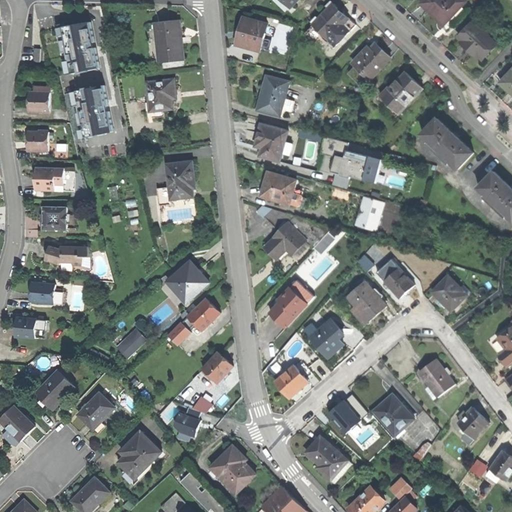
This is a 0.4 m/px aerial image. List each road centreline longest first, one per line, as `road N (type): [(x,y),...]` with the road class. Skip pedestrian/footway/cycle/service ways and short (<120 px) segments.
road 1 (residential): [(269,437),(253,386),(211,0)]
road 2 (residential): [(511,418),(444,332),(417,322),(269,437)]
road 3 (residential): [(8,74),(2,122),(16,240),(0,294)]
